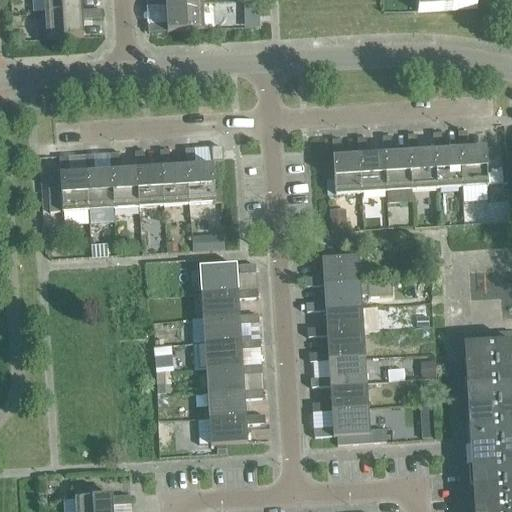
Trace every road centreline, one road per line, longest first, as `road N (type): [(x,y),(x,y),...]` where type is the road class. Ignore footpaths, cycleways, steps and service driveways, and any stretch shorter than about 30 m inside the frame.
road 1 (residential): [(293,496),(270,122)]
road 2 (unclassified): [(511,72),(465,53),(266,61)]
road 3 (residential): [(60,135),(270,122)]
road 4 (residential): [(270,122),(461,110)]
road 5 (residential): [(422,511),(420,487),(293,496)]
road 6 (unclassified): [(266,61),(124,72)]
road 7 (residential): [(171,511),(171,503),(293,496)]
road 8 (unclassified): [(0,80),(124,72)]
